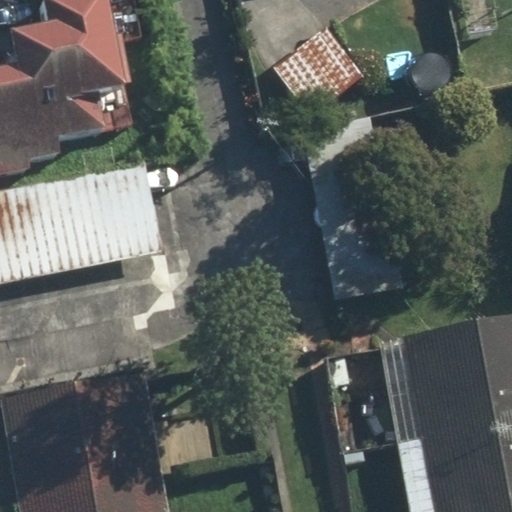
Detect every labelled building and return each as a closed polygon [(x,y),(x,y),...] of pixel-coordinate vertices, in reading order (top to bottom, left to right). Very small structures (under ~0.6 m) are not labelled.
[(25,31),(31,65),(0,70),(0,171),(63,159),(60,142),(111,132),(104,97),(137,90),(119,0),(56,0),(61,24),(25,31)] [(370,77),(330,27),(278,69),(318,119),(370,77)] [(375,118),(308,129),(338,296),(404,285),(375,118)] [(150,174),(0,203),(0,284),(165,252),(150,174)] [(511,511),(511,312),(386,334),(415,511),(511,511)] [(170,511),(147,381),(6,407),(25,511),(170,511)]
